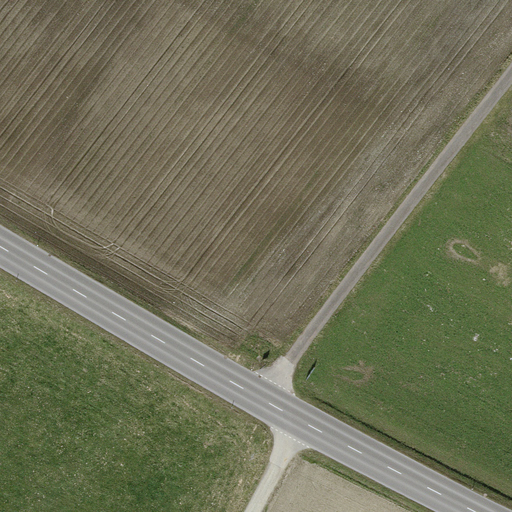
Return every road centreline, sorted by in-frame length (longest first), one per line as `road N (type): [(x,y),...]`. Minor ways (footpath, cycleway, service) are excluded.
road 1 (tertiary): [(486,511),(264,400),(0,245)]
road 2 (track): [(511,63),(264,400)]
